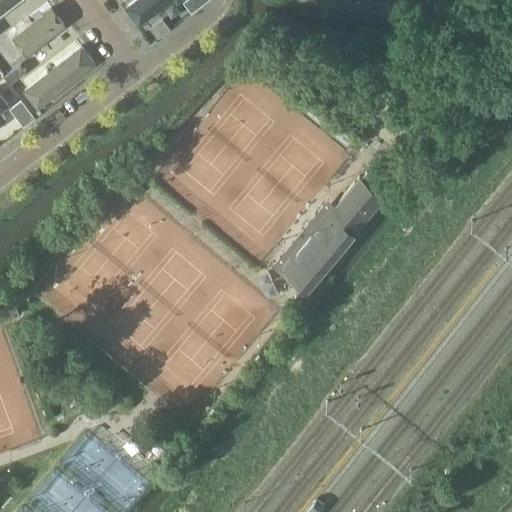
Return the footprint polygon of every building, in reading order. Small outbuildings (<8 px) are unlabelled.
[(0,0),(0,13),(17,0),(0,0)] [(180,0),(134,0),(126,7),(144,29),(180,0)] [(63,26),(45,4),(0,39),(0,56),(9,68),(63,26)] [(94,67),(77,45),(24,87),(41,109),(94,67)] [(5,75),(11,83),(27,71),(21,63),(5,75)] [(0,112),(9,106),(0,94),(0,112)] [(21,100),(12,108),(24,124),(34,116),(21,100)] [(385,196),(378,190),(360,176),(282,269),(307,290),(385,196)] [(0,321),(20,315),(16,304),(0,309),(0,321)] [(172,454),(165,448),(156,440),(149,449),(165,462),(172,454)]
